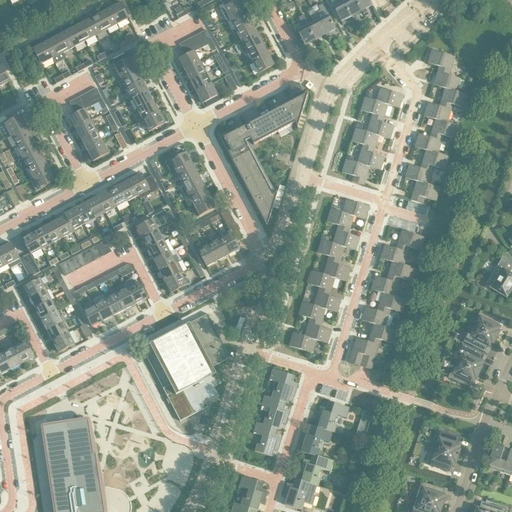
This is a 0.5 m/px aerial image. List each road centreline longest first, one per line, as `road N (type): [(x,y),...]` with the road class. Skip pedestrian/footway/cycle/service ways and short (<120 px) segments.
road 1 (residential): [(0,402),(267,259)]
road 2 (residential): [(211,459),(273,260)]
road 3 (residential): [(331,376),(384,201)]
road 4 (residential): [(384,201),(415,96),(376,43)]
road 5 (residential): [(267,259),(195,124)]
road 6 (residential): [(86,182),(44,105),(93,79)]
road 7 (residential): [(195,124),(154,47),(203,21)]
road 8 (residential): [(277,480),(312,371),(331,376)]
road 9 (residential): [(456,511),(496,394)]
road 10 (residential): [(86,182),(195,124)]
